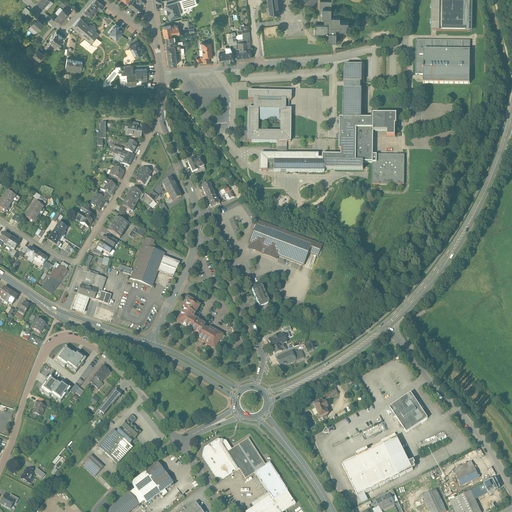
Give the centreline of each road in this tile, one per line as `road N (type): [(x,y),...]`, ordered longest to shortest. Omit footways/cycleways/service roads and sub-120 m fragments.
road 1 (residential): [(177,442),(101,351),(60,338),(41,357),(0,469)]
road 2 (residential): [(164,125),(152,132),(77,262),(0,220)]
road 3 (secondary): [(386,325),(467,227),(511,119)]
road 4 (residential): [(386,325),(511,487)]
road 5 (residential): [(196,237),(217,246),(227,267),(264,360),(256,387)]
road 6 (primary): [(0,274),(56,312),(149,345)]
road 7 (residential): [(405,37),(405,49),(257,66)]
road 8 (secondary): [(266,397),(316,374),(386,325)]
road 9 (primary): [(260,414),(331,511)]
